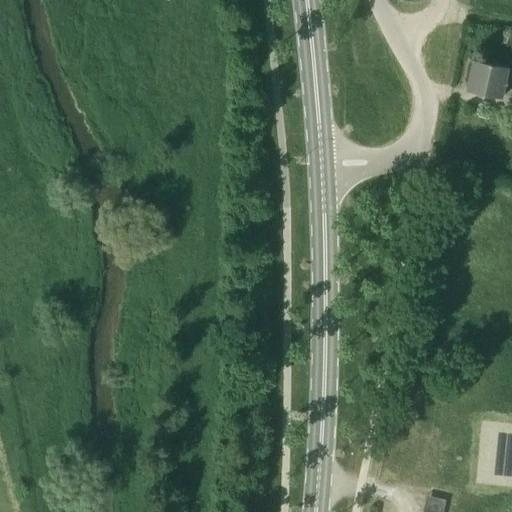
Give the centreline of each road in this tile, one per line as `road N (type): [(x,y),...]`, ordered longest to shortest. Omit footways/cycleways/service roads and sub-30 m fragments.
road 1 (primary): [(314,511),(320,167)]
road 2 (unclassified): [(320,167),(393,157),(420,137),(427,125),(421,84),(395,41)]
road 3 (primary): [(320,167),(305,0)]
